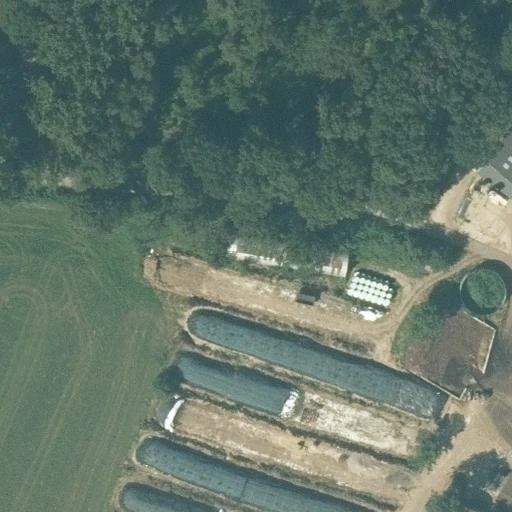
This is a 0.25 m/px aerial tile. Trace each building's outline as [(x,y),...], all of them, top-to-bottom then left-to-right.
[(511,122),(487,156),(511,174),(511,122)] [(349,246),(229,228),(224,258),(344,276),(349,246)] [(253,280),(171,260),(165,283),(265,308),(270,290),(252,286),(253,280)] [(488,267),(482,266),(476,267),(472,269),(469,271),(466,273),(465,274),(462,277),(460,281),(459,285),(458,290),(459,295),(460,298),(462,302),(465,305),(467,307),(470,310),(474,312),(479,313),(483,313),(487,312),(490,312),(493,310),(498,307),(501,303),(502,301),(503,299),(504,295),(505,292),(505,290),(505,286),(504,284),(503,281),(501,277),(498,273),(496,271),(491,269),(488,267)] [(496,329),(437,295),(397,362),(459,399),(466,387),(484,368),(496,329)] [(162,403),(157,417),(195,430),(200,415),(162,403)] [(149,439),(141,457),(205,485),(213,467),(149,439)] [(309,443),(283,444),(283,466),(309,465),(309,443)] [(511,465),(498,484),(511,494),(511,465)] [(145,511),(192,511),(193,509),(131,487),(124,505),(145,511)] [(445,493),(436,511),(485,511),(486,510),(445,493)]
